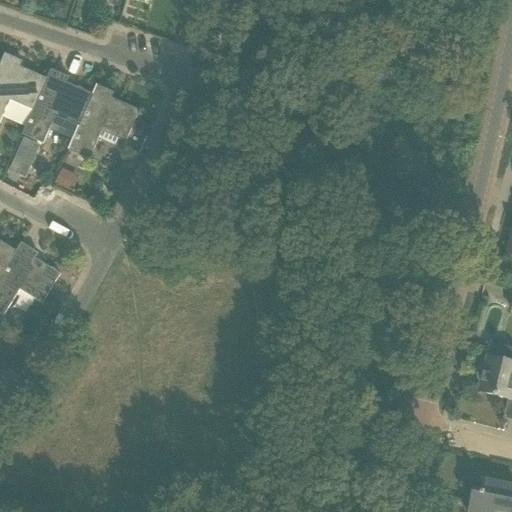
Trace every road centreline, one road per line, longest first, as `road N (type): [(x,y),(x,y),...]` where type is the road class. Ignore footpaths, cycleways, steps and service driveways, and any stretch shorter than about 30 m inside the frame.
road 1 (unclassified): [(418,427),(467,242),(511,12)]
road 2 (residential): [(107,254),(185,79),(0,17)]
road 3 (residential): [(107,254),(15,404)]
road 4 (residential): [(107,254),(0,196)]
